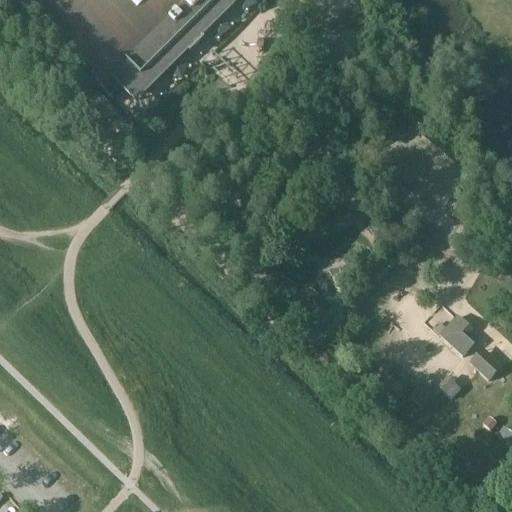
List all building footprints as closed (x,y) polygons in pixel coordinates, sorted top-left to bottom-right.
[(11,0),(112,101),(113,100),(111,99),(122,88),(133,99),(140,106),(191,57),(211,37),(248,0),(11,0)] [(446,331),(439,326),(434,332),(463,359),(474,348),(462,337),(469,330),(457,319),(446,331)] [(502,369),(492,360),(488,365),(479,356),(470,366),(489,383),(502,369)] [(462,393),(451,384),(442,393),(452,403),(462,393)] [(433,399),(421,388),(411,399),(423,411),(433,399)] [(488,421),(483,429),(491,434),(496,427),(488,421)]
